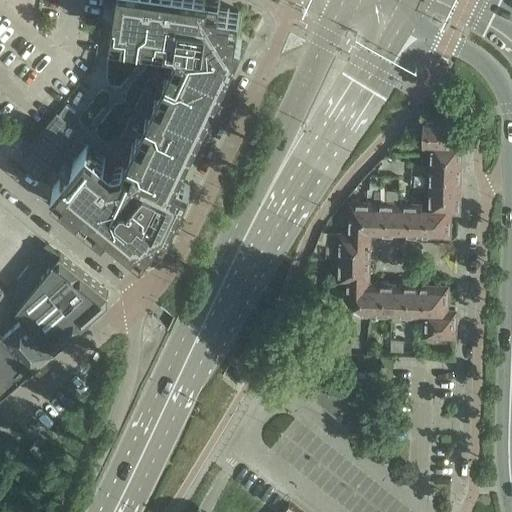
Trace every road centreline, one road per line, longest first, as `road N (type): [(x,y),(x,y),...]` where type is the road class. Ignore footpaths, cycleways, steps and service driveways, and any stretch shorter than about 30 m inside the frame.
road 1 (tertiary): [(158,421),(399,24)]
road 2 (tertiary): [(316,56),(158,421)]
road 3 (residential): [(510,158),(486,196),(474,490),(465,511)]
road 4 (residential): [(316,56),(265,67),(147,301)]
road 5 (residential): [(147,301),(0,176)]
road 6 (residential): [(399,24),(491,77),(509,108),(510,158)]
road 7 (residential): [(0,418),(147,301)]
